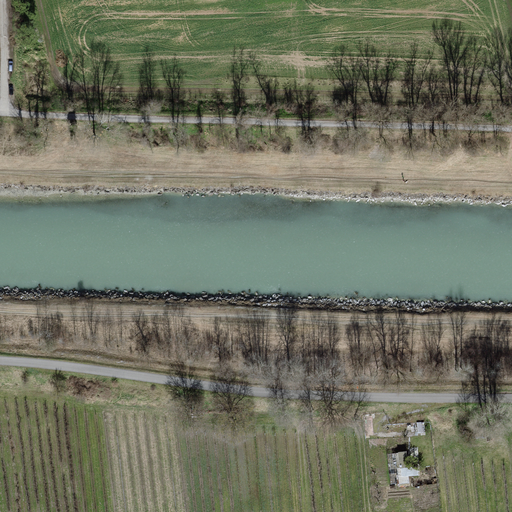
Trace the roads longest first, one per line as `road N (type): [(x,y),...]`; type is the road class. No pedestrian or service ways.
road 1 (track): [(0,360),(338,394),(511,395)]
road 2 (track): [(511,128),(3,112)]
